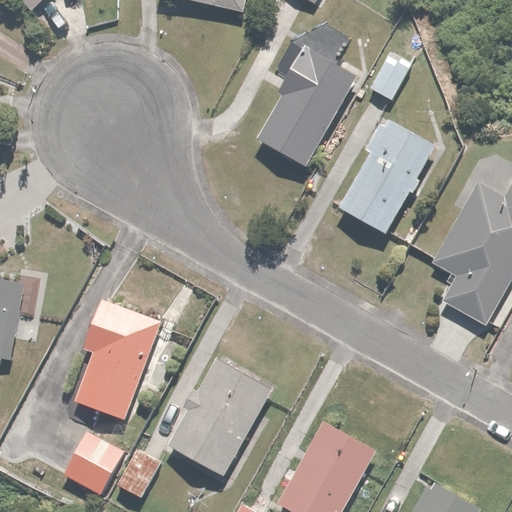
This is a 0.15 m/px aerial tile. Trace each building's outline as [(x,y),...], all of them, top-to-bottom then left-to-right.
[(21,0),(29,8),(38,0),(21,0)] [(186,0),(247,13),(249,0),(186,0)] [(312,169),(362,80),(305,48),(279,94),(284,96),(260,140),(312,169)] [(416,64),(393,52),(373,90),(397,102),(416,64)] [(390,236),(437,147),(388,118),(369,151),(374,154),(342,210),(390,236)] [(490,329),(511,288),(511,190),(507,200),(477,183),(433,264),(453,274),(448,283),(454,287),(445,304),(490,329)] [(0,393),(6,359),(13,360),(26,283),(0,278),(0,393)] [(131,420),(166,322),(107,301),(89,352),(96,355),(79,402),(131,420)] [(184,413),(190,416),(174,445),(230,476),(278,392),(221,360),(204,392),(198,389),(184,413)] [(350,511),(383,453),(326,423),(281,506),(291,511),(350,511)] [(129,454),(90,434),(68,476),(107,496),(129,454)] [(166,464),(142,450),(121,487),(145,500),(166,464)] [(414,511),(484,511),(486,510),(442,486),(437,495),(427,489),(414,511)]
